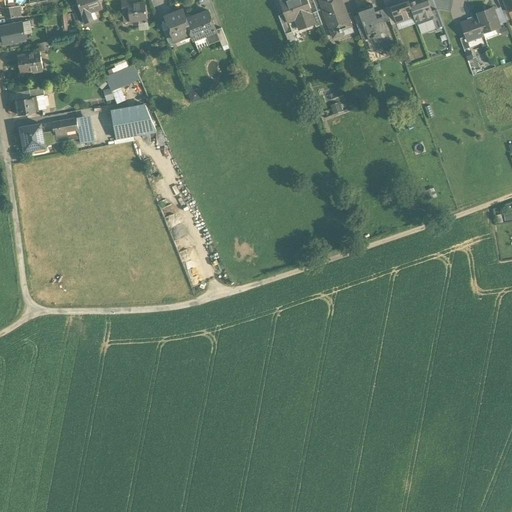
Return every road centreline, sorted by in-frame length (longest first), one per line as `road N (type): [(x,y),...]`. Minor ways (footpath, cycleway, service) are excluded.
road 1 (track): [(511,195),(191,304),(44,312),(0,334)]
road 2 (track): [(8,165),(22,286),(34,316)]
